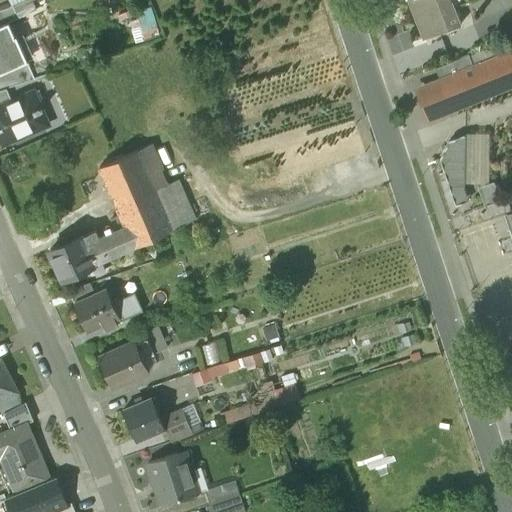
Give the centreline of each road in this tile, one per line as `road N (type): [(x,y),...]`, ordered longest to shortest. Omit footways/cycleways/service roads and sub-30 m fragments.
road 1 (unclassified): [(510,511),(345,0)]
road 2 (residential): [(118,511),(0,235)]
